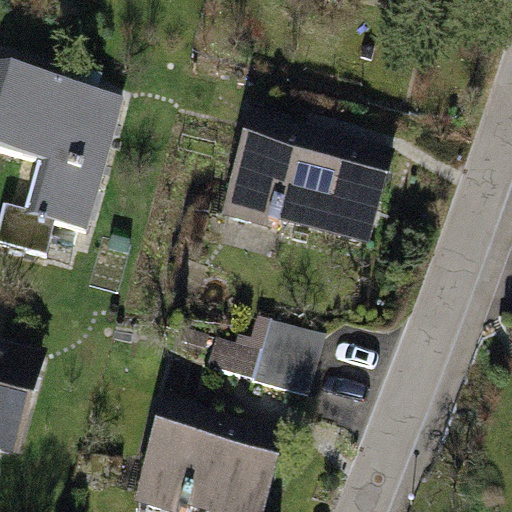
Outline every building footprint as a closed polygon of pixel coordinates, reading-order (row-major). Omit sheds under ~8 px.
[(387,0),(467,22),(473,0),(387,0)] [(5,66),(0,83),(0,148),(25,155),(1,241),(55,257),(64,228),(90,235),(128,100),(5,66)] [(251,117),(220,225),(277,241),(281,226),(365,250),(391,156),(251,117)] [(230,316),(216,367),(313,394),(327,343),(230,316)] [(0,344),(0,455),(25,461),(51,357),(0,344)] [(164,404),(133,511),(189,511),(190,511),(267,511),(288,439),(164,404)]
